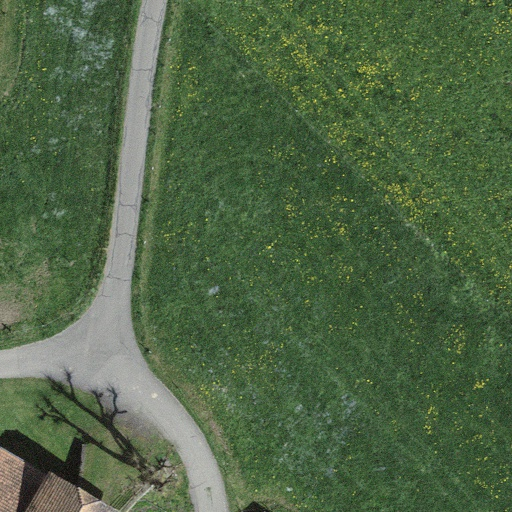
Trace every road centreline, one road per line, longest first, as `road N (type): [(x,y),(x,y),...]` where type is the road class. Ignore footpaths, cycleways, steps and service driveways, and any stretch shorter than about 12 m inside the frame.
road 1 (unclassified): [(99,357),(139,85),(160,0)]
road 2 (unclassified): [(213,511),(194,452),(99,357)]
